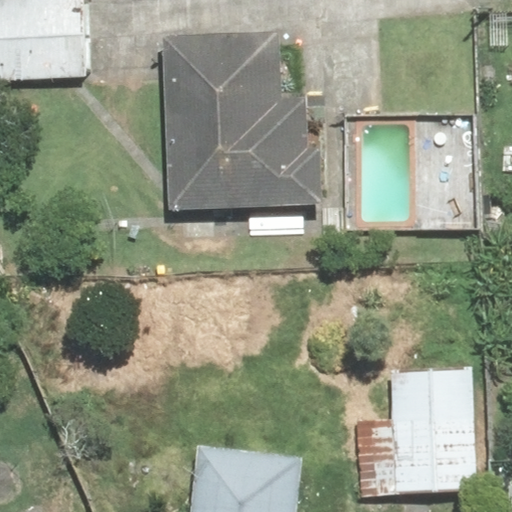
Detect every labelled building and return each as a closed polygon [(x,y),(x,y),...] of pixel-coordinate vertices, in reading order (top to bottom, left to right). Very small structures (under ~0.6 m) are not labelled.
[(0,0),(0,74),(102,76),(102,0),(0,0)] [(173,24),(172,206),(333,207),(333,121),(381,121),(382,26),(173,24)] [(0,291),(0,332),(15,326),(0,291)] [(365,410),(365,489),(489,488),(488,360),(397,361),(397,410),(365,410)] [(207,441),(202,511),(308,511),(312,447),(207,441)]
